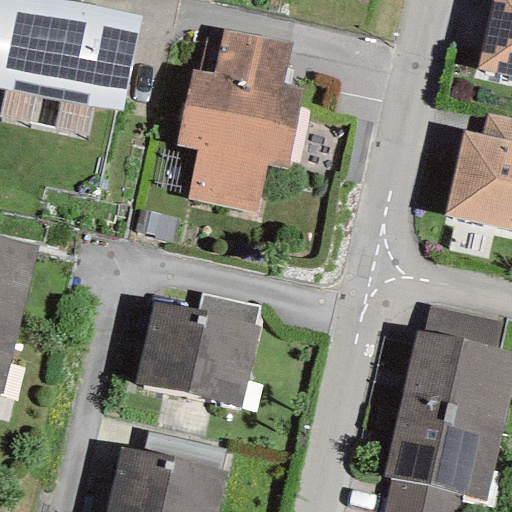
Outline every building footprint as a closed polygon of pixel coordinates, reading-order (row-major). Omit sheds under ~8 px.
[(0,0),(0,87),(3,87),(93,105),(120,111),(140,17),(80,7),(41,0),(0,0)] [(511,0),(491,0),(475,69),(511,77),(511,0)] [(196,150),(186,200),(255,213),(266,165),(285,169),(301,88),(281,85),(291,44),(222,30),(211,73),(191,70),(175,146),(196,150)] [(0,100),(0,118),(86,136),(93,105),(3,87),(0,100)] [(511,118),(488,113),(481,135),(464,131),(444,215),(511,231),(511,118)] [(37,247),(0,237),(0,317),(18,322),(37,247)] [(239,407),(258,327),(254,327),(258,306),(200,295),(195,313),(152,303),(133,384),(239,407)] [(495,348),(500,324),(428,308),(423,332),(495,348)] [(18,322),(0,317),(0,394),(1,394),(18,322)] [(499,440),(511,377),(511,352),(495,348),(423,332),(416,331),(395,416),(499,440)] [(485,503),(499,440),(395,416),(381,478),(389,481),(462,497),(485,503)] [(220,472),(225,450),(145,433),(140,455),(220,472)] [(140,455),(119,448),(104,511),(215,511),(224,472),(220,472),(140,455)] [(382,511),(458,511),(462,497),(389,481),(382,511)]
